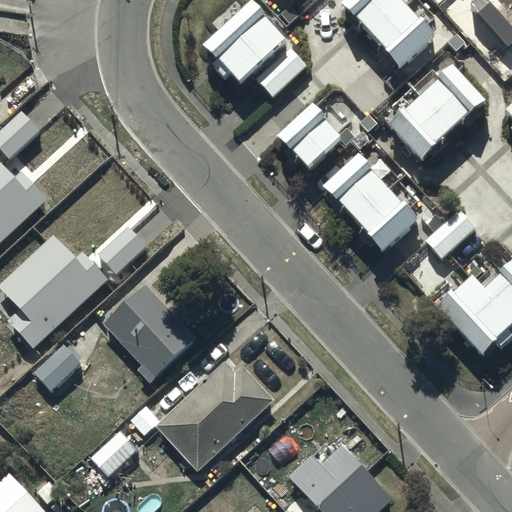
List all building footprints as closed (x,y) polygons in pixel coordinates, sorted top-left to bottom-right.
[(363,23),(393,57),(392,58),(403,71),(440,38),(406,0),(345,0),(341,4),(360,26),(363,23)] [(511,25),(488,0),(487,0),(475,11),(507,47),(511,42),(511,25)] [(255,13),(207,57),(220,72),(221,72),(244,97),(258,84),(275,102),(308,71),(255,13)] [(439,140),(471,109),(473,111),(490,95),(454,59),(385,127),(420,163),(441,143),(439,140)] [(293,150),(309,168),(342,139),(325,120),(328,118),(312,100),(274,134),(290,152),(293,150)] [(22,112),(0,132),(0,148),(9,158),(39,130),(22,112)] [(344,207),(374,241),(373,242),(385,256),(421,223),(358,156),(323,188),(342,209),(344,207)] [(0,163),(0,242),(47,199),(22,172),(15,179),(0,163)] [(425,238),(440,256),(474,227),(459,209),(425,238)] [(128,227),(98,255),(116,274),(146,245),(128,227)] [(53,235),(0,283),(0,289),(19,310),(7,320),(33,348),(108,279),(83,252),(75,259),(53,235)] [(442,318),(486,365),(511,341),(511,279),(488,302),(474,288),(442,318)] [(106,328),(156,381),(196,342),(146,290),(106,328)] [(36,381),(53,400),(84,373),(67,354),(36,381)] [(158,437),(199,481),(275,410),(244,377),(237,384),(227,373),(158,437)] [(122,435),(92,462),(109,482),(139,454),(122,435)] [(327,439),(290,474),(314,500),(302,511),(390,511),(394,509),(384,499),(392,491),(380,479),(373,486),(327,439)] [(36,511),(12,485),(0,495),(0,511),(36,511)]
